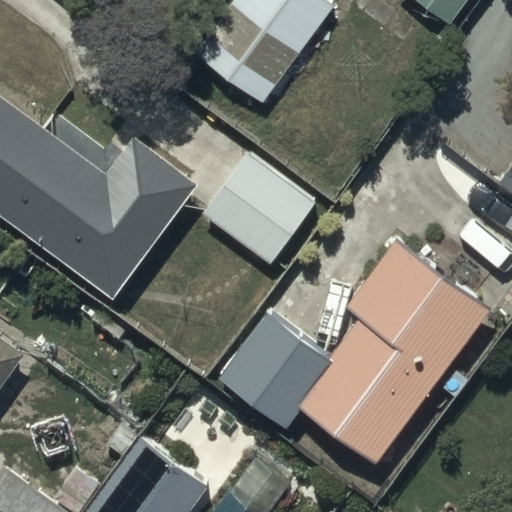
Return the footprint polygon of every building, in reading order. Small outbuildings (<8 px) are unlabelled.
[(261,98),(333,0),(228,0),(193,48),(261,98)] [(430,0),(453,16),(464,0),(430,0)] [(0,88),(0,205),(113,289),(197,175),(136,129),(107,168),(0,88)] [(317,190),(249,144),(203,211),(271,258),(317,190)] [(511,156),(497,176),(511,187),(511,156)] [(378,455),(489,303),(395,234),(346,301),(361,312),(331,354),(268,308),(221,373),(285,421),(301,399),(378,455)] [(0,378),(23,347),(0,329),(0,378)] [(186,511),(210,480),(122,417),(106,439),(125,453),(81,511),(186,511)] [(266,511),(293,476),(256,449),(210,511),(266,511)] [(0,458),(0,511),(69,511),(72,508),(0,458)]
